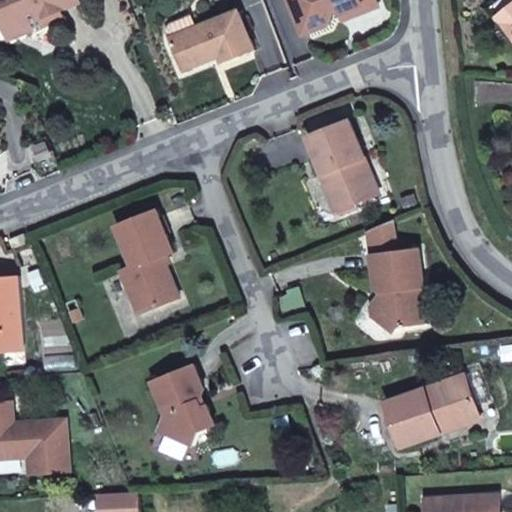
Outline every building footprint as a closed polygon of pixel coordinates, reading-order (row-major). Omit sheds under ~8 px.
[(61,10),(57,0),(4,0),(0,9),(0,11),(28,24),(31,30),(64,18),(61,10)] [(84,1),(83,0),(57,0),(61,10),(84,1)] [(376,0),(290,0),(304,34),(328,25),(334,12),(340,9),(341,14),(376,0)] [(344,20),(379,6),(377,0),(376,0),(341,14),(344,20)] [(511,0),(501,0),(493,7),(501,17),(511,7),(511,0)] [(511,31),(511,7),(501,17),(511,31)] [(169,32),(173,42),(185,71),(214,59),(213,56),(219,53),(223,64),(256,50),(240,10),(203,25),(199,25),(195,15),(173,23),(170,27),(169,32)] [(28,24),(0,11),(11,38),(31,30),(28,24)] [(380,193),(351,121),(309,137),(324,175),(330,172),(335,182),(328,185),(326,185),(333,202),(338,215),(359,207),(358,202),(380,193)] [(335,182),(330,172),(324,175),(328,185),(335,182)] [(181,297),(164,256),(175,252),(158,211),(119,227),(135,267),(125,271),(142,313),(181,297)] [(428,322),(424,288),(425,287),(421,249),(398,252),(396,231),(371,234),(373,255),(377,289),(382,292),(384,292),(385,303),(374,317),(395,333),(400,326),(428,322)] [(31,243),(28,234),(12,241),(16,249),(31,243)] [(0,351),(25,350),(20,277),(0,278),(0,351)] [(374,317),(385,303),(384,292),(382,292),(373,305),(374,317)] [(217,424),(209,405),(204,407),(198,393),(206,389),(196,366),(154,383),(167,414),(160,431),(195,446),(202,431),(217,424)] [(464,375),(461,368),(441,376),(443,383),(464,375)] [(440,425),(480,411),(467,375),(464,375),(443,383),(388,403),(401,439),(404,447),(443,433),(440,425)] [(72,471),(68,419),(16,422),(14,401),(0,402),(0,459),(22,457),(22,452),(29,452),(29,457),(31,474),(72,471)] [(483,419),(480,411),(440,425),(443,433),(483,419)] [(141,511),(140,492),(133,492),(100,495),(101,511),(141,511)] [(503,511),(502,494),(427,499),(428,511),(503,511)]
